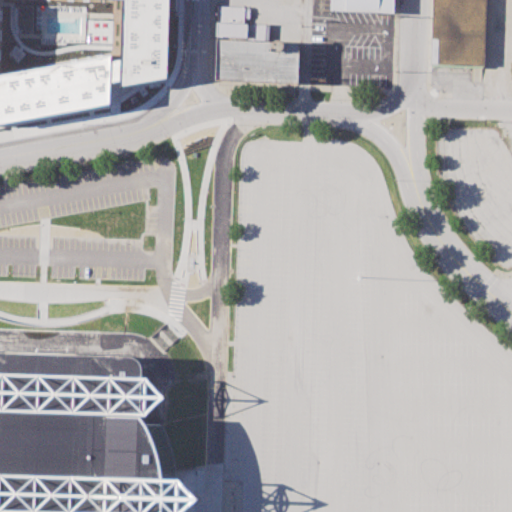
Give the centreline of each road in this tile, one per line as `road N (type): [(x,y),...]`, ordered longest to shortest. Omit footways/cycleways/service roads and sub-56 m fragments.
road 1 (residential): [(215,297),(221,158),(230,133),(275,106)]
road 2 (residential): [(210,511),(215,297)]
road 3 (residential): [(511,313),(427,222),(413,173)]
road 4 (residential): [(42,293),(215,297)]
road 5 (secondary): [(0,153),(146,126)]
road 6 (secondary): [(229,104),(361,116)]
